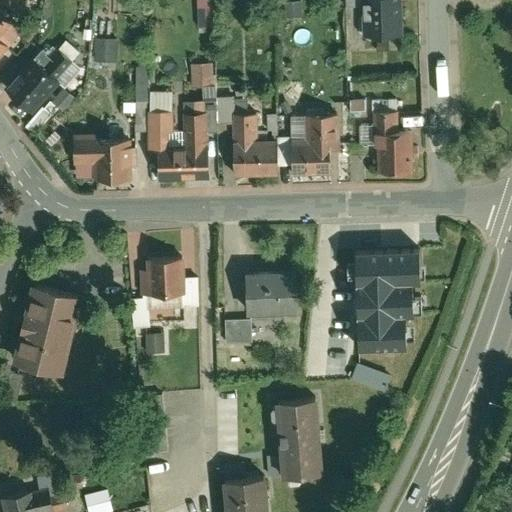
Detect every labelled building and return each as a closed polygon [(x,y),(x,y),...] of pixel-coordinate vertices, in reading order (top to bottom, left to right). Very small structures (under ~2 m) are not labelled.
[(1,0),(0,2),(0,12),(10,20),(20,7),(11,0),(1,0)] [(339,0),(340,9),(355,8),(354,0),(339,0)] [(355,33),(398,32),(397,0),(354,0),(355,8),(355,33)] [(296,18),(296,1),(281,2),(281,18),(296,18)] [(0,59),(23,30),(10,20),(0,12),(0,59)] [(118,39),(95,37),(93,62),(116,63),(118,39)] [(44,45),(5,88),(31,112),(62,79),(65,82),(79,67),(55,45),(50,51),(44,45)] [(203,87),(214,87),(213,64),(190,64),(190,87),(203,87)] [(136,130),(148,129),(148,107),(151,107),(151,88),(151,83),(136,83),(136,102),(136,116),(136,130)] [(63,87),(52,100),(64,109),(74,97),(63,87)] [(184,90),(174,90),(174,107),(174,129),(187,129),(186,109),(209,109),(209,129),(216,129),(216,123),(216,95),(215,87),(214,87),(203,87),(203,98),(184,99),(184,90)] [(151,107),(174,107),(174,90),(174,88),(151,88),(151,107)] [(216,95),(216,123),(233,123),(233,112),(233,95),(216,95)] [(136,116),(136,102),(124,102),(124,116),(136,116)] [(344,105),(345,117),(363,115),(363,104),(344,105)] [(157,154),(157,179),(210,179),(209,129),(209,109),(186,109),(187,129),(187,143),(174,143),(174,129),(174,107),(151,107),(148,107),(148,129),(148,154),(157,154)] [(49,115),(40,108),(30,121),(39,128),(49,115)] [(368,110),(371,172),(410,171),(408,126),(393,126),(393,109),(368,110)] [(273,164),(282,164),(281,137),(254,137),(254,112),(233,112),(233,123),(233,172),(273,172),(273,164)] [(281,137),(282,164),(289,164),(289,172),(325,172),(325,147),(335,147),(335,112),(290,113),(290,137),(281,137)] [(137,161),(137,136),(100,137),(100,130),(75,131),(75,164),(95,164),(95,178),(133,178),(132,161),(137,161)] [(422,281),(420,248),(357,250),(358,345),(407,345),(407,315),(415,315),(413,282),(422,281)] [(142,267),(143,293),(148,293),(149,308),(185,307),(184,292),(183,274),(182,253),(147,255),(147,267),(142,267)] [(292,308),(291,264),(247,265),(248,309),(292,308)] [(197,274),(183,274),(184,292),(185,307),(199,306),(197,274)] [(62,375),(82,291),(31,279),(12,363),(62,375)] [(148,293),(143,293),(143,296),(131,296),(132,327),(150,327),(149,308),(148,293)] [(194,311),(185,311),(185,327),(194,326),(194,311)] [(266,339),(265,317),(244,318),(244,315),(221,316),(222,344),(242,344),(242,340),(266,339)] [(164,331),(144,332),(145,355),(165,354),(164,331)] [(391,375),(358,362),(352,378),(385,390),(391,375)] [(22,375),(7,373),(2,400),(16,402),(22,375)] [(165,450),(161,393),(139,395),(143,452),(165,450)] [(275,474),(316,470),(310,395),(269,398),(275,474)] [(219,511),(263,511),(261,475),(217,477),(219,511)] [(49,486),(1,497),(4,511),(60,511),(68,510),(64,494),(52,497),(49,486)] [(86,511),(109,508),(106,487),(83,490),(86,511)]
